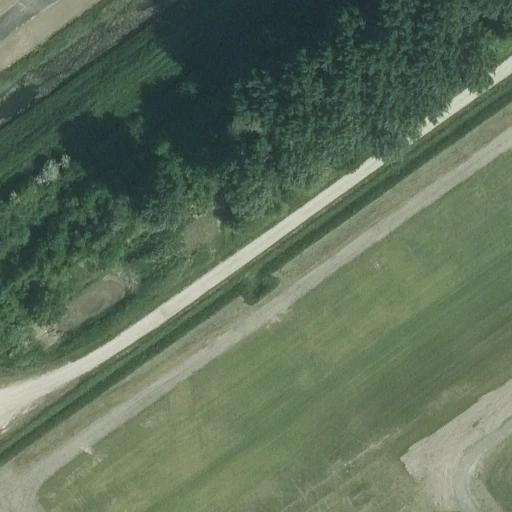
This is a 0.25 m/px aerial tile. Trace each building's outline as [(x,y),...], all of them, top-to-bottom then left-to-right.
[(480,209),(456,245),(476,259),(501,223),(480,209)] [(453,263),(453,285),(476,285),(476,262),(453,263)] [(457,295),(458,317),(480,317),(479,294),(457,295)] [(377,327),(388,345),(410,332),(399,314),(377,327)] [(255,362),(234,365),(236,380),(246,379),(248,394),(260,392),(255,362)] [(139,511),(120,479),(137,468),(131,458),(66,498),(74,511),(139,511)] [(439,511),(430,497),(398,473),(365,475),(365,482),(347,483),(348,495),(331,495),(332,511),(329,511),(439,511)]
